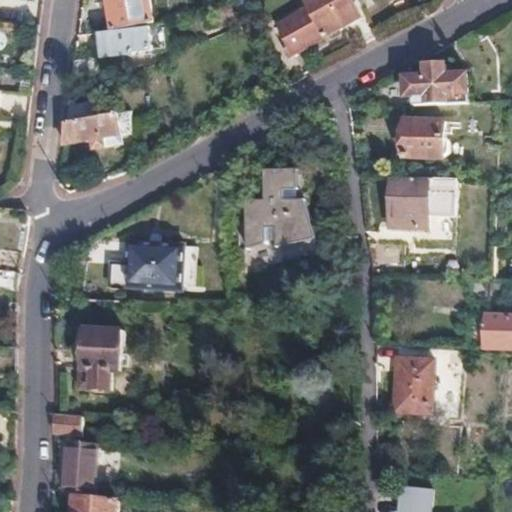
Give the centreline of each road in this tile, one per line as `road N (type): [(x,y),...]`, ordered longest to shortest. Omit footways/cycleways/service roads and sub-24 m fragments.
road 1 (residential): [(37,241),(470,10)]
road 2 (track): [(322,88),(336,109),(361,277),(358,511)]
road 3 (residential): [(37,241),(28,511)]
road 4 (residential): [(64,0),(41,198)]
